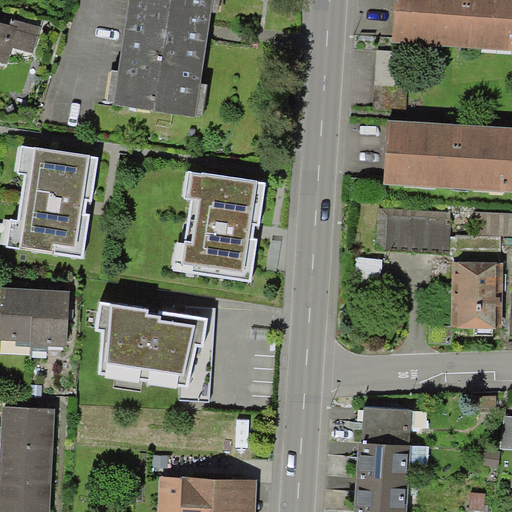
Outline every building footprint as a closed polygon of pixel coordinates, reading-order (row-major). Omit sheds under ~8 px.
[(125,0),(111,103),(194,115),(210,0),(125,0)] [(466,0),(394,0),(392,39),(463,44),(466,0)] [(511,0),(466,0),(463,44),(511,47),(511,0)] [(5,28),(0,26),(0,61),(5,63),(10,46),(32,52),(39,28),(8,19),(5,28)] [(457,126),(387,121),(383,180),(453,185),(457,126)] [(511,129),(457,126),(453,185),(511,188),(511,129)] [(81,258),(97,158),(23,146),(18,172),(24,173),(16,222),(11,221),(7,246),(81,258)] [(265,182),(188,171),(184,198),(189,199),(183,244),(175,243),(171,270),(250,281),(265,182)] [(500,263),(456,263),(456,327),(500,327),(500,263)] [(35,291),(0,289),(0,297),(0,338),(33,340),(35,291)] [(69,292),(35,291),(33,340),(33,345),(67,346),(69,292)] [(185,314),(101,301),(95,330),(101,332),(98,374),(180,386),(179,400),(209,402),(216,308),(185,306),(185,314)] [(422,407),(362,403),(360,438),(410,442),(411,423),(421,424),(422,407)] [(0,440),(51,442),(53,406),(1,404),(0,429),(0,440)] [(410,442),(360,438),(357,475),(402,478),(408,479),(409,460),(426,462),(428,443),(410,442)] [(0,476),(50,478),(51,442),(0,440),(0,476)] [(240,511),(242,477),(164,474),(162,511),(240,511)] [(402,478),(357,475),(353,511),(405,511),(407,497),(401,497),(402,478)] [(0,511),(47,511),(50,478),(0,476),(0,511)]
